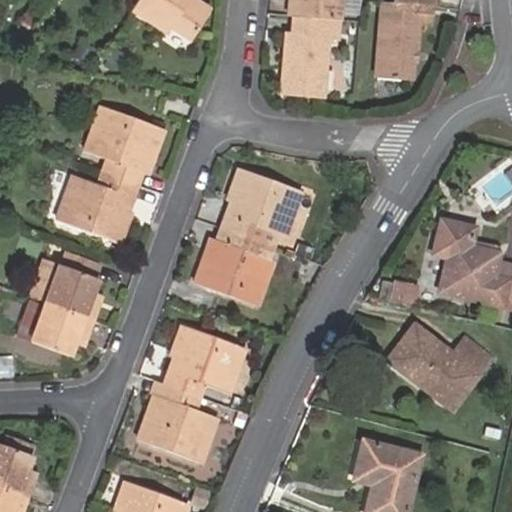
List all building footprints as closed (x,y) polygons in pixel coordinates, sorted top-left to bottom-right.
[(136,0),(129,13),(164,34),(167,29),(185,41),(203,12),(202,6),(191,0),(136,0)] [(288,0),(288,13),(294,13),(338,17),(339,0),(288,0)] [(432,18),(433,0),(380,0),(376,74),(412,75),(414,56),(411,56),(412,47),(417,47),(420,18),(432,18)] [(337,36),(338,17),(294,13),(293,33),(286,33),(283,68),(290,68),(289,90),(323,92),(327,35),(337,36)] [(282,89),(289,90),(290,68),(283,68),(282,89)] [(100,172),(136,186),(141,173),(149,151),(156,154),(164,132),(101,108),(84,152),(104,160),(100,172)] [(147,176),(156,154),(149,151),(141,173),(147,176)] [(221,229),(256,242),(261,230),(279,236),(283,238),(300,193),(238,168),(228,192),(235,195),(231,203),(221,229)] [(127,210),(136,186),(100,172),(96,184),(71,175),(55,220),(119,245),(129,221),(124,218),(127,210)] [(224,200),(231,203),(235,195),(228,192),(224,200)] [(124,218),(129,221),(132,212),(127,210),(124,218)] [(448,260),(440,292),(511,309),(511,266),(497,263),(499,255),(469,247),(474,228),(440,220),(431,257),(448,260)] [(252,253),(256,242),(221,229),(217,240),(209,262),(202,259),(193,282),(257,307),(274,261),(270,260),(252,253)] [(274,248),(279,236),(261,230),(256,242),(274,248)] [(209,262),(217,240),(210,238),(202,259),(209,262)] [(270,260),(274,248),(256,242),(252,253),(270,260)] [(57,266),(97,280),(102,265),(62,251),(57,266)] [(43,303),(57,266),(43,260),(29,298),(43,303)] [(57,266),(43,303),(92,321),(97,308),(88,305),(92,292),(97,280),(57,266)] [(413,306),(417,285),(393,280),(388,300),(413,306)] [(88,305),(97,308),(101,296),(92,292),(88,305)] [(92,321),(43,303),(30,340),(68,355),(73,343),(78,330),(87,333),(92,321)] [(165,384),(200,397),(205,385),(229,394),(246,350),(181,325),(172,347),(178,349),(174,358),(165,384)] [(411,347),(398,365),(452,408),(492,358),(468,341),(457,355),(415,325),(402,341),(411,347)] [(83,346),(87,333),(78,330),(73,343),(83,346)] [(389,358),(398,365),(411,347),(402,341),(389,358)] [(178,349),(172,347),(169,356),(174,358),(178,349)] [(195,409),(200,397),(165,384),(148,378),(143,391),(155,395),(160,396),(152,417),(147,415),(138,440),(201,463),(217,418),(195,409)] [(155,395),(147,415),(152,417),(160,396),(155,395)] [(374,472),(371,484),(363,511),(404,511),(419,456),(362,440),(355,467),(374,472)] [(0,442),(0,486),(28,497),(32,485),(24,482),(29,469),(36,449),(19,442),(16,449),(0,442)] [(352,478),(371,484),(374,472),(355,467),(352,478)] [(24,482),(32,485),(37,472),(29,469),(24,482)] [(185,511),(188,505),(126,481),(117,505),(122,506),(119,511),(185,511)] [(28,497),(0,486),(0,511),(13,511),(16,507),(24,510),(28,497)]
